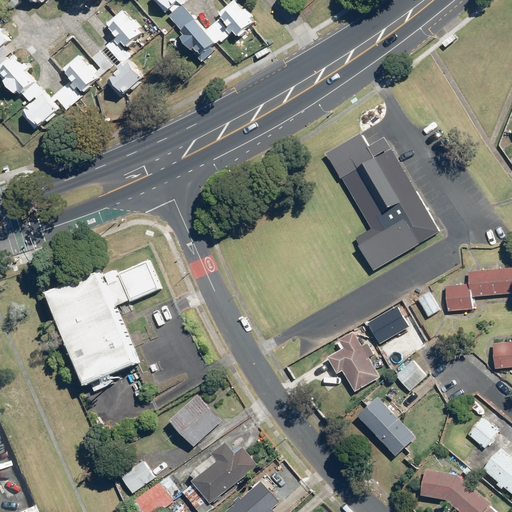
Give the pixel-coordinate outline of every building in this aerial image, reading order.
[(21,0),(13,0),(8,5),(14,11),(24,3),(21,0)] [(228,26),(226,28),(220,20),(207,31),(197,20),(196,21),(183,5),(180,1),(182,0),(154,0),(166,14),(173,8),(175,12),(169,17),(182,33),(178,37),(202,64),(221,47),(219,45),(232,35),(231,34),(233,32),(237,38),(254,24),(235,2),(219,16),(228,26)] [(113,42),(112,43),(107,47),(121,62),(115,67),(119,72),(108,83),(122,98),(132,88),(132,89),(145,78),(129,58),(130,57),(119,45),(122,43),(127,49),(143,35),(124,11),(107,25),(118,38),(115,40),(113,42)] [(0,76),(11,87),(19,96),(20,97),(37,81),(17,60),(11,65),(0,52),(0,50),(10,42),(0,30),(0,74),(0,75),(0,76)] [(455,33),(442,43),(448,51),(461,40),(455,33)] [(73,83),(55,97),(51,102),(46,96),(22,112),(32,127),(57,111),(54,107),(59,102),(66,111),(85,95),(83,93),(100,78),(100,77),(112,66),(111,66),(101,53),(93,59),(101,69),(96,74),(81,56),(63,72),(73,83)] [(440,232),(384,139),(368,149),(360,135),(327,155),(371,228),(354,238),(374,271),(440,232)] [(112,266),(45,292),(83,388),(135,367),(111,307),(160,288),(149,261),(115,274),(112,266)] [(511,269),(468,272),(469,285),(448,286),(449,311),(473,310),(472,296),(511,293),(511,269)] [(430,293),(418,299),(428,317),(440,311),(430,293)] [(370,323),(380,342),(408,327),(397,308),(370,323)] [(366,340),(361,342),(358,337),(334,348),(337,355),(331,358),(339,373),(344,370),(354,391),(379,379),(368,358),(374,354),(366,340)] [(511,342),(494,345),(497,369),(511,367),(511,342)] [(394,374),(409,390),(425,375),(409,360),(394,374)] [(197,396),(171,420),(194,446),(221,422),(197,396)] [(375,397),(356,416),(396,455),(415,437),(375,397)] [(470,435),(486,448),(498,433),(482,420),(470,435)] [(242,449),(198,482),(212,501),(256,468),(242,449)] [(511,457),(502,450),(486,469),(511,489),(511,457)] [(141,460),(121,475),(135,493),(155,478),(141,460)] [(459,475),(429,472),(426,497),(446,499),(461,511),(482,511),(491,502),(459,476),(459,475)] [(262,484),(227,511),(268,511),(279,504),(262,484)] [(159,486),(139,500),(147,511),(158,511),(171,503),(159,486)]
